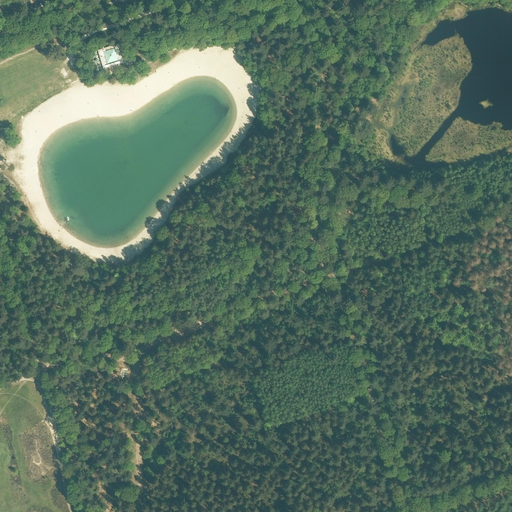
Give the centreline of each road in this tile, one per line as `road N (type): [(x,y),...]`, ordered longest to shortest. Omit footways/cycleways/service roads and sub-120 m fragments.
road 1 (tertiary): [(410,511),(317,217),(340,93),(332,58),(298,0)]
road 2 (track): [(345,271),(142,344)]
road 3 (track): [(37,367),(0,198)]
road 4 (track): [(142,344),(138,498)]
road 5 (track): [(37,367),(72,511)]
